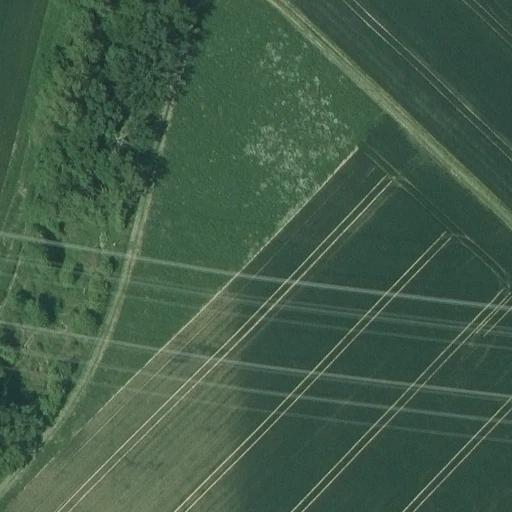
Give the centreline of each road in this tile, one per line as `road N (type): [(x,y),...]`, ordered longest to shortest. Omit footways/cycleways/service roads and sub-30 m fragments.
road 1 (track): [(0,498),(87,382),(112,325),(200,0)]
road 2 (track): [(280,0),(511,214)]
